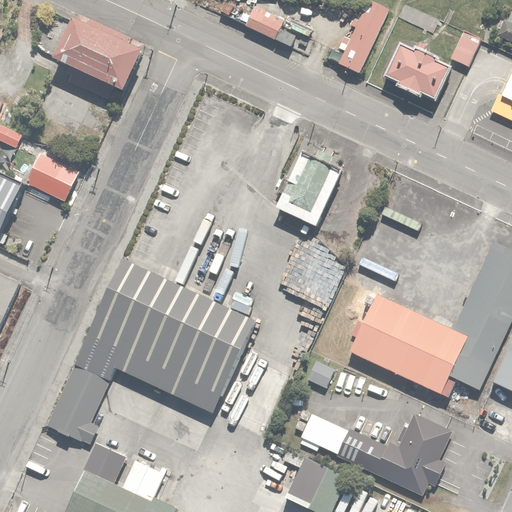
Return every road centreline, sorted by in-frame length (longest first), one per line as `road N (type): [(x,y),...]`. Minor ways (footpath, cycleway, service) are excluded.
road 1 (unclassified): [(0,444),(185,37)]
road 2 (unclassified): [(511,188),(185,37)]
